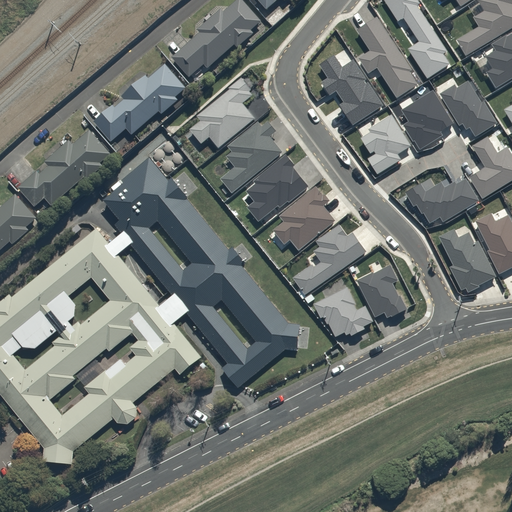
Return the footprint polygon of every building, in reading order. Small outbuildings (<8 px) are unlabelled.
[(255,34),(252,32),(263,22),(243,0),(239,0),(225,13),(222,10),(198,31),(201,34),(173,59),(190,78),(205,66),(209,70),(236,46),(239,49),(255,34)] [(258,0),(268,11),(279,0),(284,0),(286,2),(287,0),(258,0)] [(511,0),(480,0),(479,1),(486,12),(475,18),(480,28),(458,41),(467,57),(511,29),(511,0)] [(368,73),(379,66),(398,96),(416,85),(408,73),(411,71),(378,18),(358,31),(372,53),(360,60),(368,73)] [(442,29),(430,18),(409,41),(422,52),(442,29)] [(177,98),(187,89),(166,65),(150,80),(147,77),(123,97),(125,100),(116,108),(114,106),(95,123),(112,143),(128,129),(133,136),(161,112),(164,115),(180,101),(177,98)] [(220,149),(257,119),(245,104),(254,96),(251,92),(253,91),(243,78),(230,89),(231,90),(198,117),(202,121),(191,130),(203,144),(211,138),(220,149)] [(378,175),(402,161),(399,156),(412,147),(393,116),(369,130),(371,133),(362,139),(371,155),(375,153),(377,155),(369,160),(378,175)] [(234,194),(284,153),(272,137),(278,132),(270,122),(263,127),(260,122),(229,147),(234,153),(228,157),(237,168),(222,179),(234,194)] [(112,154),(91,131),(74,145),(70,140),(46,162),(50,167),(41,175),(38,171),(20,189),(36,208),(46,199),(54,207),(85,179),(88,182),(104,167),(102,164),(112,154)] [(229,364),(223,369),(240,388),(288,349),(299,350),(302,325),(290,324),(244,267),(247,264),(234,247),(230,250),(188,200),(190,198),(173,178),(170,181),(151,158),(123,181),(126,185),(105,201),(122,221),(117,225),(123,234),(111,244),(107,247),(116,258),(120,255),(132,245),(174,296),(162,307),(158,310),(172,327),(175,324),(181,319),(188,313),(229,364)] [(300,252),(337,221),(325,207),(332,202),(326,195),(324,196),(317,188),(281,217),(286,223),(275,231),(286,245),(292,241),(300,252)] [(28,228),(38,219),(17,195),(1,210),(0,208),(0,253),(12,243),(15,246),(31,231),(28,228)] [(307,296),(368,253),(354,233),(349,237),(341,225),(317,242),(322,248),(315,252),(323,263),(315,268),(314,265),(295,279),(307,296)] [(135,403),(176,369),(182,375),(203,358),(175,324),(172,327),(158,310),(162,307),(120,255),(116,258),(107,247),(111,244),(98,229),(14,298),(11,295),(0,303),(0,392),(46,449),(44,462),(74,465),(75,452),(115,419),(119,424),(129,425),(138,419),(139,408),(135,403)] [(480,287),(498,278),(479,242),(476,244),(470,233),(460,239),(455,230),(440,238),(455,267),(451,268),(463,291),(467,289),(469,294),(481,288),(480,287)] [(374,273),(358,281),(377,318),(386,313),(389,319),(393,317),(393,318),(409,310),(402,296),(401,296),(394,284),(400,281),(392,265),(375,274),(374,273)] [(331,324),(337,337),(346,333),(348,336),(352,334),(353,337),(367,330),(365,327),(375,323),(367,307),(358,311),(356,306),(357,305),(349,288),(316,305),(323,319),(325,318),(329,325),(331,324)]
